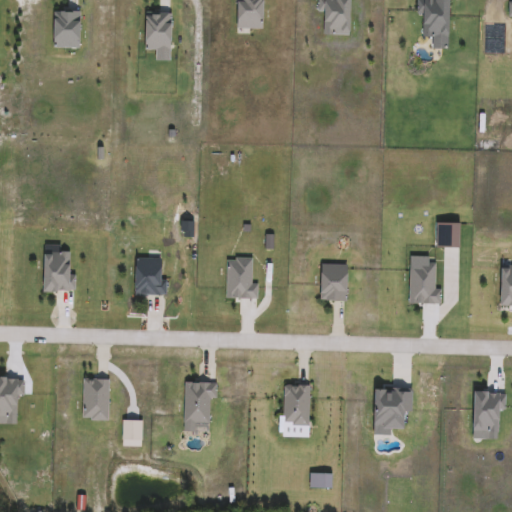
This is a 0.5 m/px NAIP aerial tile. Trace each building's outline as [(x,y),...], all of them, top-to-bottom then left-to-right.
[(235,0),(258,0),(257,30),(235,32),(235,0)] [(314,0),(349,0),(348,39),(320,40),(314,0)] [(416,0),(415,0),(427,49),(449,48),(447,5),(416,0)] [(143,11),(171,15),(169,61),(143,52),(143,11)] [(53,13),(78,14),(77,52),(51,52),(53,13)] [(43,256),(71,257),(71,293),(43,297),(43,256)] [(409,257),(405,301),(437,305),(434,258),(409,257)] [(134,259),(159,261),(159,298),(131,298),(134,259)] [(222,261),(253,261),(253,303),(227,299),(222,261)] [(318,264),(344,266),(342,305),(319,303),(318,264)] [(498,267),(511,267),(511,310),(500,311),(498,267)] [(0,378),(21,381),(16,425),(0,426),(0,378)] [(82,380),(106,379),(105,421),(80,417),(82,380)] [(179,379),(181,432),(207,432),(214,385),(179,379)] [(281,385),(310,386),(307,425),(282,426),(281,385)] [(373,390),(410,390),(401,433),(370,432),(373,390)] [(469,391),(507,394),(497,443),(467,438),(469,391)]
